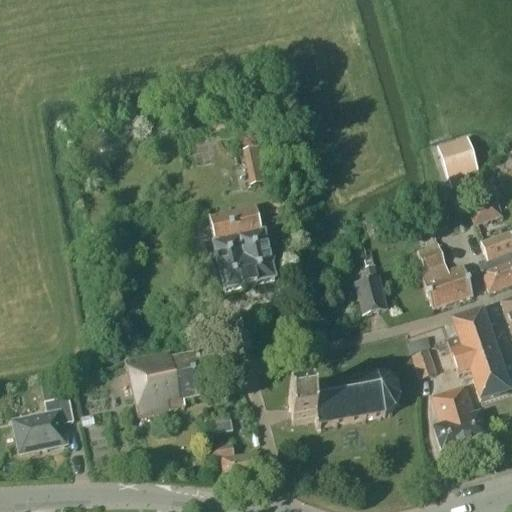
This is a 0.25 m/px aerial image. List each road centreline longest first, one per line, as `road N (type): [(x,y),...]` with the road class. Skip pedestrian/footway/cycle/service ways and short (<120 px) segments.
road 1 (residential): [(511,295),(246,368),(284,511)]
road 2 (tertiary): [(252,511),(132,496),(0,499)]
